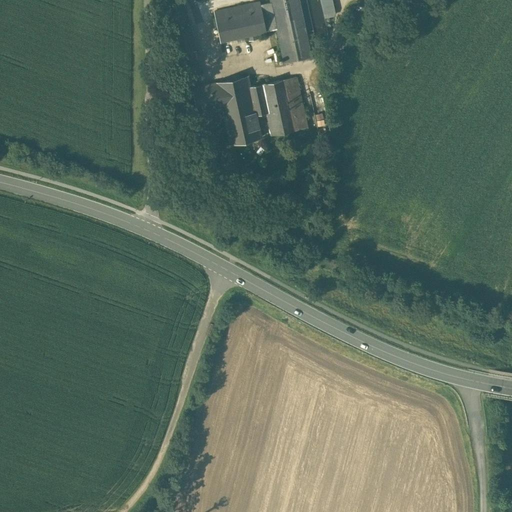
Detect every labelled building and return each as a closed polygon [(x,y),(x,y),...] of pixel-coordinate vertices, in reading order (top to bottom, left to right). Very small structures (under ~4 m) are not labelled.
[(194,50),(183,0),(181,0),(166,3),(177,54),(194,50)] [(298,0),(270,0),(283,57),(284,61),(284,62),(310,56),(298,0)] [(332,0),(320,0),(325,20),(336,17),(332,0)] [(260,1),(214,11),(220,40),(266,31),(260,1)] [(194,50),(177,54),(182,77),(200,74),(194,50)] [(296,76),(249,86),(247,75),(217,82),(222,109),(225,120),(255,114),(267,111),(271,133),(306,126),(296,76)] [(217,82),(192,87),(198,112),(199,117),(215,114),(214,111),(222,109),(217,82)] [(255,114),(225,120),(230,142),(260,136),(255,114)] [(190,123),(187,126),(188,130),(192,132),(195,129),(194,125),(190,123)]
